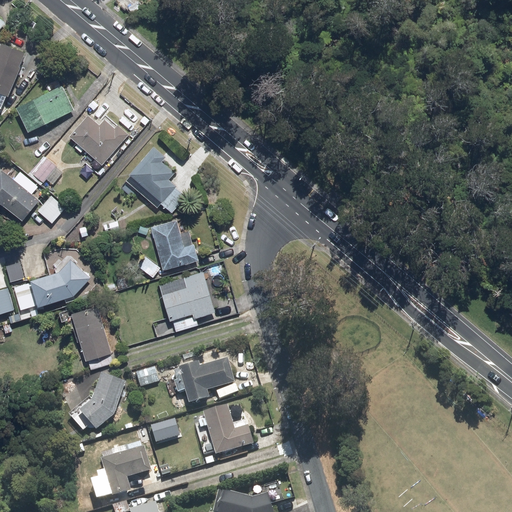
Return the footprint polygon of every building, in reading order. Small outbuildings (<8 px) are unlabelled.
[(25,54),(4,45),(0,54),(0,91),(7,95),(25,54)] [(73,110),(63,88),(20,109),(30,130),(73,110)] [(89,118),(72,138),(103,164),(127,136),(119,128),(116,132),(105,123),(101,128),(89,118)] [(64,149),(57,143),(49,153),(56,158),(64,149)] [(164,158),(156,151),(134,177),(162,201),(175,187),(167,180),(172,174),(160,163),(164,158)] [(43,159),(32,173),(44,182),(55,168),(43,159)] [(3,172),(0,175),(0,199),(23,219),(38,200),(3,172)] [(186,198),(176,189),(164,203),(174,211),(186,198)] [(65,209),(52,198),(41,211),(53,222),(65,209)] [(121,230),(118,222),(106,226),(108,234),(121,230)] [(177,223),(154,229),(165,269),(197,260),(193,246),(184,249),(177,223)] [(160,269),(146,258),(140,266),(154,277),(160,269)] [(72,263),(62,274),(32,282),(33,284),(18,288),(23,307),(38,303),(39,306),(74,296),(89,279),(72,263)] [(24,278),(20,264),(8,267),(12,281),(24,278)] [(215,312),(204,275),(187,280),(190,289),(165,297),(172,320),(195,313),(197,318),(215,312)] [(0,313),(13,310),(7,290),(0,292),(0,313)] [(96,309),(75,315),(88,359),(110,352),(96,309)] [(200,365),(181,371),(191,405),(210,399),(207,392),(234,384),(227,361),(201,369),(200,365)] [(155,370),(139,376),(142,387),(159,382),(155,370)] [(104,378),(95,404),(84,413),(98,429),(113,416),(124,385),(104,378)] [(227,408),(206,415),(218,455),(253,445),(248,428),(235,432),(227,408)] [(151,428),(157,446),(182,438),(176,420),(151,428)] [(131,492),(127,479),(151,471),(144,450),(104,463),(111,484),(115,497),(131,492)] [(252,500),(222,492),(216,511),(272,511),(267,496),(252,500)] [(129,511),(129,510),(127,502),(113,506),(115,511),(129,511)]
